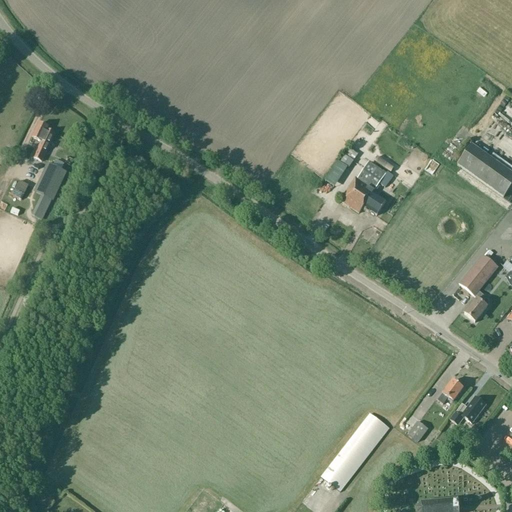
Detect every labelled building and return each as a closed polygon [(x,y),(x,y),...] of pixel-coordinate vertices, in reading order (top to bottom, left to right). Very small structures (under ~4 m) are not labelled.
[(500,145),(511,150),(511,104),(501,100),(489,124),(506,132),(500,145)] [(41,143),(34,159),(42,163),(54,135),(46,131),(47,129),(38,125),(32,138),(41,143)] [(511,175),(471,146),(457,166),(503,199),(511,185),(511,175)] [(350,151),(336,167),(343,173),(356,156),(350,151)] [(355,179),(339,202),(358,214),(363,208),(371,213),(370,214),(373,216),(374,215),(376,217),(385,203),(372,194),(378,184),(384,188),(392,177),(369,160),(356,179),(355,179)] [(67,167),(52,161),(40,189),(55,195),(67,167)] [(325,183),(331,187),(340,175),(334,171),(325,183)] [(12,177),(5,193),(17,198),(24,182),(12,177)] [(0,202),(0,210),(7,214),(11,208),(0,202)] [(41,219),(44,208),(37,206),(36,210),(30,208),(28,215),(41,219)] [(483,257),(459,286),(473,298),(476,300),(463,315),(474,324),(486,309),(480,304),(485,298),(478,293),(497,269),(483,257)] [(442,406),(447,399),(452,403),(462,390),(451,382),(442,395),(437,402),(442,406)] [(474,399),(464,412),(475,420),(485,407),(474,399)] [(457,427),(462,419),(454,414),(449,421),(457,427)] [(369,415),(320,478),(339,493),(388,430),(369,415)] [(410,416),(402,421),(405,425),(413,420),(410,416)] [(406,435),(417,443),(427,431),(416,422),(406,435)] [(485,432),(482,437),(489,441),(492,436),(485,432)] [(430,454),(432,463),(439,461),(436,452),(430,454)] [(311,490),(300,506),(308,511),(317,511),(330,494),(323,490),(319,496),(311,490)] [(356,495),(356,499),(351,500),(351,506),(356,506),(356,511),(367,511),(366,494),(356,495)] [(457,511),(457,501),(420,504),(415,510),(415,511),(457,511)]
